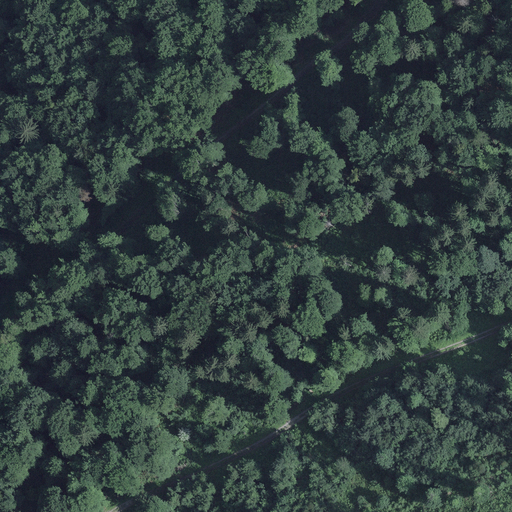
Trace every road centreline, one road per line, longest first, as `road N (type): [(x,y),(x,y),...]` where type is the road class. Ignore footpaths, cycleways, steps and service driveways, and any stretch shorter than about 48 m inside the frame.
road 1 (track): [(381,0),(250,113),(45,274),(0,300)]
road 2 (track): [(511,322),(366,386),(248,461),(128,511)]
